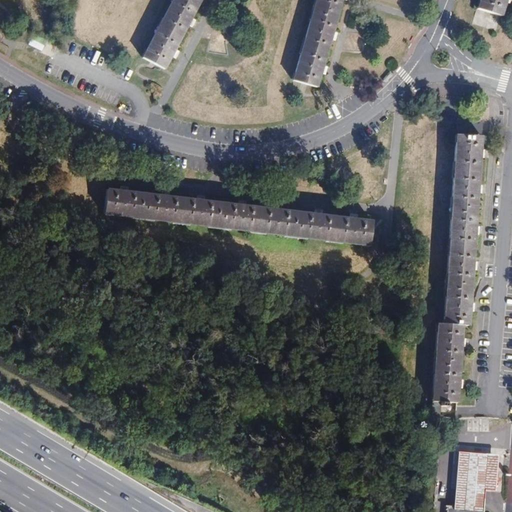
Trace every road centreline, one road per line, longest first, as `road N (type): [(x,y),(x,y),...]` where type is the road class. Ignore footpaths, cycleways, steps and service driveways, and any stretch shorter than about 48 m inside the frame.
road 1 (residential): [(0,67),(115,125),(232,152),(274,151),(321,136),(381,101),(415,66)]
road 2 (residential): [(486,414),(511,126)]
road 3 (motorway): [(145,511),(0,424)]
